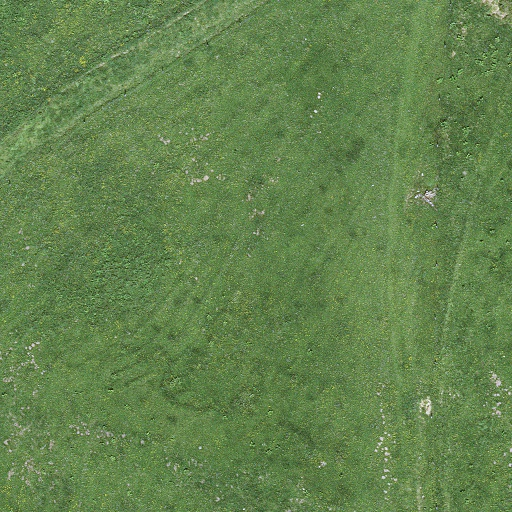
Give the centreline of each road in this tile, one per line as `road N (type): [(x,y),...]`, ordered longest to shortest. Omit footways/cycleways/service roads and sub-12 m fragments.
road 1 (track): [(439,511),(419,170),(425,0)]
road 2 (track): [(269,0),(0,189)]
